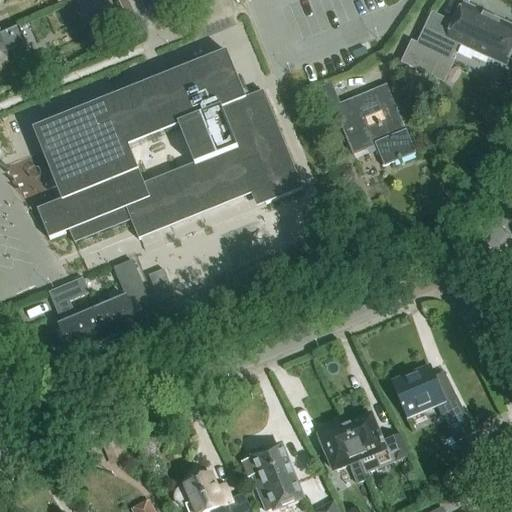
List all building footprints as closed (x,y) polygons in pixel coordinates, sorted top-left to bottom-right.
[(85,0),(78,3),(84,18),(107,8),(103,0),(85,0)] [(453,28),(431,18),(416,48),(448,63),(457,45),(505,68),(511,53),(511,33),(462,10),(453,28)] [(119,13),(104,20),(112,38),(128,30),(119,13)] [(0,72),(8,69),(2,55),(24,45),(17,28),(0,35),(0,72)] [(76,246),(136,222),(135,220),(153,212),(160,231),(260,191),(266,206),(303,191),(264,94),(247,101),(243,93),(228,55),(225,56),(227,60),(133,98),(131,94),(126,96),(64,121),(62,122),(35,133),(42,151),(43,152),(50,169),(49,169),(54,180),(71,173),(81,196),(63,203),(39,213),(50,242),(70,234),(75,246),(76,246)] [(332,85),(304,96),(308,105),(335,94),(332,85)] [(415,156),(387,88),(333,109),(353,157),(376,148),(384,169),(415,156)] [(206,218),(209,226),(235,216),(232,208),(206,218)] [(126,301),(96,313),(109,343),(139,330),(133,316),(141,312),(139,309),(150,304),(139,278),(120,286),(126,301)] [(84,281),(50,295),(63,327),(60,329),(72,358),(109,343),(96,313),(77,321),(70,304),(90,296),(84,281)] [(408,421),(438,409),(455,444),(474,434),(444,375),(436,379),(431,370),(392,386),(408,421)] [(383,444),(373,418),(360,424),(357,421),(349,425),(349,428),(347,429),(346,429),(366,477),(410,460),(400,437),(386,443),(383,444)] [(366,477),(346,429),(322,440),(322,441),(319,443),(325,457),(328,456),(336,473),(356,465),(358,470),(353,472),(359,486),(368,482),(366,477)] [(511,439),(511,436),(475,453),(487,480),(511,467),(511,439)] [(114,464),(133,460),(127,437),(108,441),(114,464)] [(259,455),(258,458),(244,463),(250,479),(253,478),(266,511),(272,511),(303,500),(282,448),(268,454),(265,452),(259,455)] [(213,478),(185,489),(185,490),(181,492),(179,495),(178,498),(178,502),(180,505),(183,507),(187,508),(188,511),(228,511),(227,507),(232,504),(226,488),(218,492),(213,478)]
